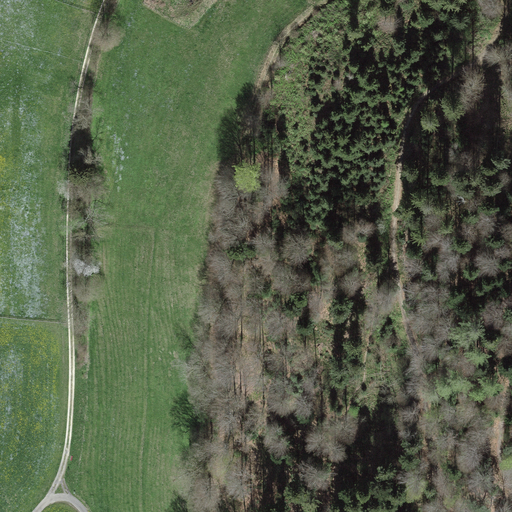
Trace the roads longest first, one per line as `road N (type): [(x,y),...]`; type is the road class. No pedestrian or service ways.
road 1 (track): [(463,511),(432,459),(422,375),(393,259),(391,209),(412,102),(477,53),(507,0)]
road 2 (track): [(233,511),(220,481),(218,218),(272,58),(327,0)]
road 3 (track): [(50,499),(71,430),(73,139),(107,0)]
